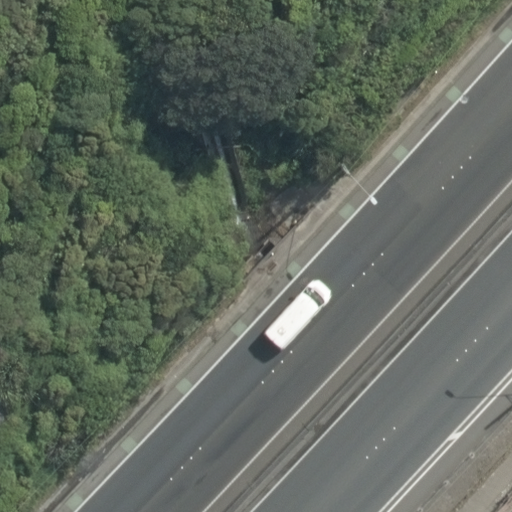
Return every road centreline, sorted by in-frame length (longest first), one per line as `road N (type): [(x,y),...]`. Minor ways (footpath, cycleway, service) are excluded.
road 1 (trunk): [(203,511),(511,163)]
road 2 (trunk): [(511,330),(357,511)]
